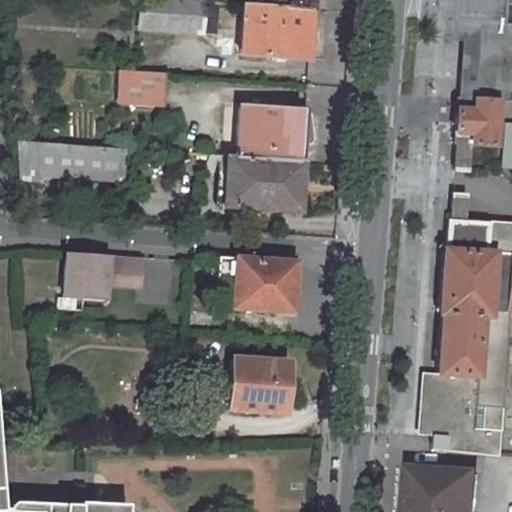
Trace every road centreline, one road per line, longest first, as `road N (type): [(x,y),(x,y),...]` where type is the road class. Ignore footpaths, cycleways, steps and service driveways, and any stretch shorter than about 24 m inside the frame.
road 1 (residential): [(0,229),(370,253)]
road 2 (tertiary): [(370,253),(351,511)]
road 3 (tertiary): [(390,0),(370,253)]
